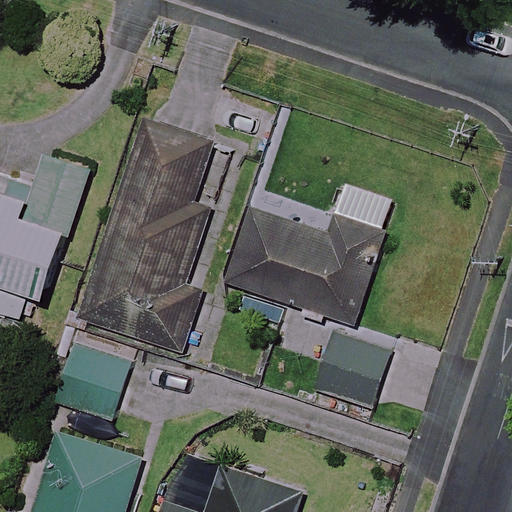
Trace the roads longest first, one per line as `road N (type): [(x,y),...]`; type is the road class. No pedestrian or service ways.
road 1 (residential): [(297,0),(511,72)]
road 2 (residential): [(475,511),(511,396)]
